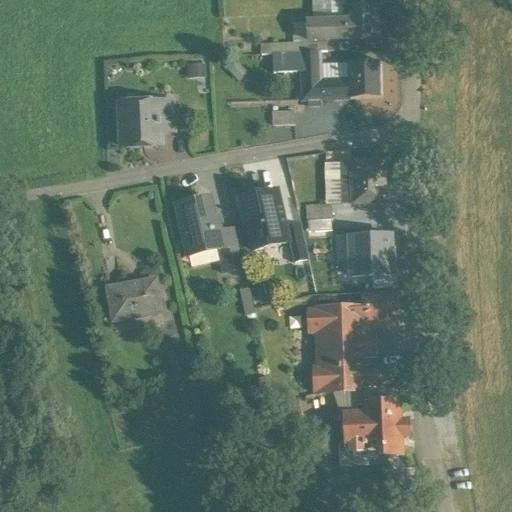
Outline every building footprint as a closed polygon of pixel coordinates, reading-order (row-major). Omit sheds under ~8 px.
[(346,0),(340,0),(312,1),(313,23),(347,22),(346,5),(347,5),(346,0)] [(347,5),(346,5),(347,22),(313,23),(306,23),(306,41),(326,41),(347,40),(379,39),(378,4),(347,5)] [(347,40),(326,41),(327,53),(347,52),(347,40)] [(272,55),(300,54),(300,41),(259,43),(260,55),(272,55)] [(326,41),(306,41),(307,53),(319,53),(327,53),(326,41)] [(380,63),(348,64),(349,81),(320,82),(319,53),(307,53),(300,54),(301,72),(302,101),(381,98),(380,63)] [(300,54),(272,55),(273,74),(301,72),(300,54)] [(247,74),(237,63),(229,71),(238,81),(247,74)] [(173,103),(158,104),(160,132),(174,131),(173,103)] [(158,104),(135,105),(136,113),(120,114),(121,148),(161,146),(160,132),(158,104)] [(294,112),(272,112),(272,127),(294,126),(294,112)] [(383,161),(350,162),(350,163),(350,164),(351,205),(352,205),(385,204),(383,161)] [(350,164),(324,164),(326,206),(331,206),(351,205),(350,164)] [(277,192),(240,200),(248,231),(252,252),(289,243),(286,231),(277,192)] [(208,201),(194,204),(192,202),(176,205),(187,252),(202,249),(203,254),(216,251),(224,249),(220,233),(217,218),(213,219),(208,201)] [(326,206),(307,207),(307,220),(331,219),(331,206),(326,206)] [(331,219),(307,220),(308,233),(332,232),(331,219)] [(300,227),(286,231),(289,243),(294,263),(308,259),(300,227)] [(235,230),(220,233),(224,249),(216,251),(222,274),(244,269),(235,230)] [(248,231),(236,233),(241,254),(252,252),(248,231)] [(350,238),(351,277),(392,275),(390,236),(350,238)] [(155,282),(108,290),(113,321),(161,313),(155,282)] [(250,291),(239,293),(244,318),(255,316),(250,291)] [(394,293),(364,294),(365,309),(367,309),(367,327),(395,326),(394,293)] [(365,309),(310,311),(311,333),(317,333),(318,369),(315,370),(316,395),(339,390),(339,391),(355,390),(379,389),(378,366),(369,367),(367,327),(367,309),(365,309)] [(171,361),(174,380),(192,377),(189,357),(171,361)] [(379,389),(355,390),(356,407),(364,406),(382,405),(381,389),(379,389)] [(276,406),(285,443),(307,438),(299,400),(276,406)] [(382,405),(364,406),(365,415),(366,450),(383,450),(384,456),(400,455),(399,424),(398,404),(382,405)] [(365,415),(345,416),(347,446),(352,451),(366,450),(365,415)]
